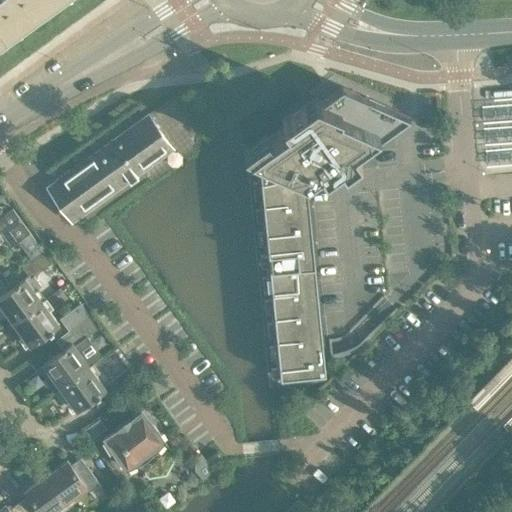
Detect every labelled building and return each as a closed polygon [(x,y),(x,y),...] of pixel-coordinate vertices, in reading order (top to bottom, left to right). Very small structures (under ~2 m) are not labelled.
[(0,0),(0,42),(58,0),(0,0)] [(266,131),(243,148),(250,152),(247,154),(269,386),(327,380),(333,373),(332,358),(333,358),(332,346),(331,338),(330,338),(318,221),(324,220),(319,175),(323,171),(325,174),(341,162),(344,167),(360,156),(359,154),(410,117),(342,86),(322,100),(315,96),(282,120),(286,126),(270,137),(266,131)] [(172,148),(151,118),(148,115),(49,187),(72,219),(128,179),(131,182),(139,176),(137,173),(172,148)] [(10,248),(30,233),(13,208),(0,217),(0,235),(10,248)] [(29,236),(21,241),(33,256),(40,251),(29,236)] [(41,285),(33,274),(51,261),(43,250),(33,256),(21,265),(28,274),(25,277),(25,278),(0,295),(0,304),(13,321),(42,300),(34,290),(41,285)] [(59,324),(42,300),(13,321),(30,345),(59,324)] [(68,330),(69,330),(90,315),(81,303),(60,318),(68,330)] [(101,355),(87,335),(98,327),(90,315),(69,330),(68,330),(55,339),(62,350),(43,364),(59,386),(88,365),(101,355)] [(105,389),(88,365),(59,386),(76,410),(105,389)] [(107,383),(115,395),(137,380),(127,368),(107,383)] [(154,416),(141,409),(132,417),(130,416),(114,428),(114,430),(103,437),(107,451),(108,451),(108,449),(112,448),(117,456),(126,466),(132,464),(149,475),(165,473),(174,455),(165,448),(164,449),(160,443),(163,439),(156,428),(150,421),(152,417),(153,417),(154,416)] [(195,468),(203,477),(213,470),(201,453),(195,457),(195,468)] [(44,476),(64,503),(86,487),(89,492),(99,484),(80,458),(71,465),(67,460),(44,476)] [(51,511),(64,503),(44,476),(25,490),(29,495),(18,503),(23,509),(22,509),(24,511),(51,511)] [(286,511),(299,511),(305,506),(298,499),(286,511)]
